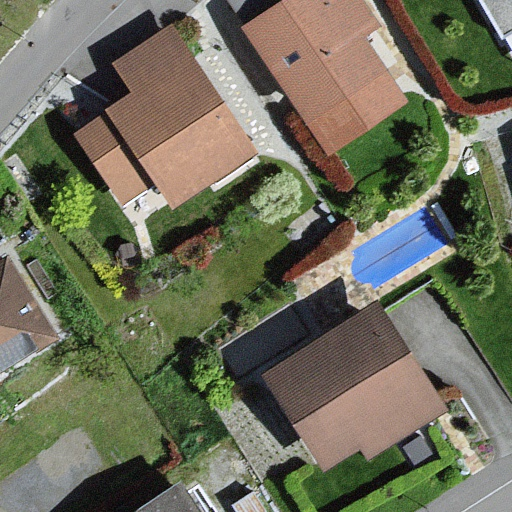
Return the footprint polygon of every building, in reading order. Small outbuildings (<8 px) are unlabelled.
[(360,0),(229,0),(328,151),(403,102),(361,38),(378,27),(360,0)] [(511,0),(477,0),(511,57),(511,0)] [(253,152),(172,31),(122,64),(141,93),(74,138),(120,207),(157,182),(172,205),(253,152)] [(6,262),(0,266),(0,373),(53,340),(6,262)] [(446,411),(378,303),(263,374),(324,472),(359,450),(366,461),(446,411)] [(202,511),(184,482),(137,511),(202,511)]
